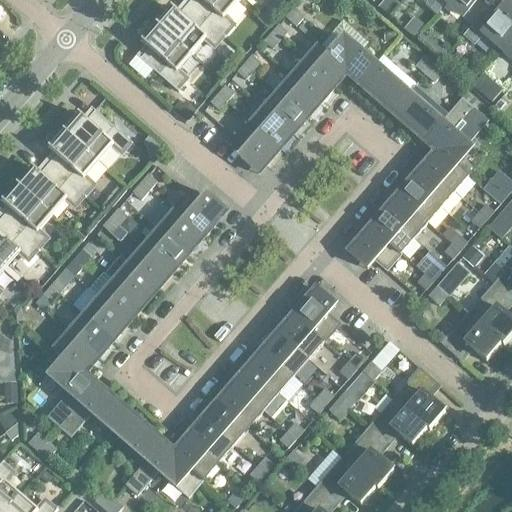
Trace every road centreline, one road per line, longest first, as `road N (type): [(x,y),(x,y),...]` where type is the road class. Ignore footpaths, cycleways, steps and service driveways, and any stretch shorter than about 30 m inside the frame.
road 1 (residential): [(311,253),(172,414),(126,375),(263,210)]
road 2 (residential): [(311,253),(391,158),(343,115),(263,210)]
road 3 (residential): [(263,210),(64,40)]
road 4 (residential): [(490,409),(311,253)]
road 5 (residential): [(404,511),(490,409)]
